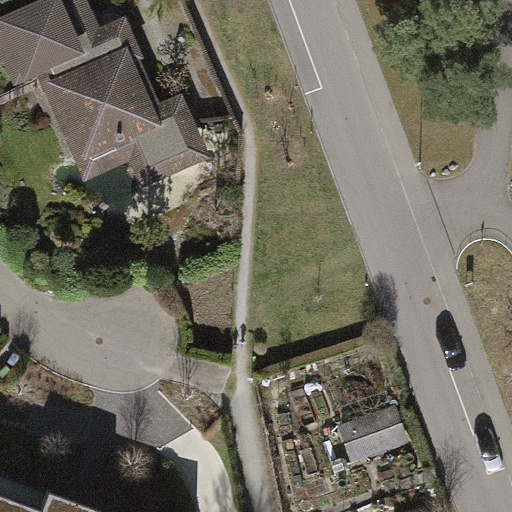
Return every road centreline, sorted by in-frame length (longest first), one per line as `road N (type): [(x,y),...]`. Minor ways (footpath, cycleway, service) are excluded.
road 1 (residential): [(305,0),(490,511)]
road 2 (residential): [(173,367),(51,334),(0,289)]
